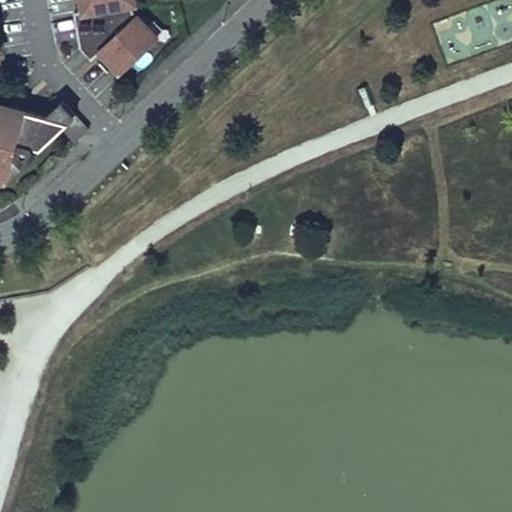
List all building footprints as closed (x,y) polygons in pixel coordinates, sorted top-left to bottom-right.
[(135,11),(133,0),(84,0),(86,9),(77,10),(83,46),(94,57),(103,49),(107,45),(111,49),(107,53),(124,71),(160,37),(135,11)] [(111,49),(107,45),(103,49),(107,53),(111,49)] [(366,57),(351,61),(360,92),(375,87),(366,57)] [(0,106),(0,169),(9,172),(14,153),(19,149),(20,150),(20,151),(21,153),(22,154),(24,155),(25,155),(27,155),(29,155),(31,154),(32,153),(33,151),(34,149),(34,147),(34,146),(34,144),(33,143),(31,141),(41,145),(64,126),(77,113),(65,100),(50,114),(30,108),(27,119),(15,116),(18,105),(13,104),(0,106)] [(27,119),(30,108),(18,105),(15,116),(27,119)] [(92,128),(77,113),(64,126),(78,140),(92,128)]
